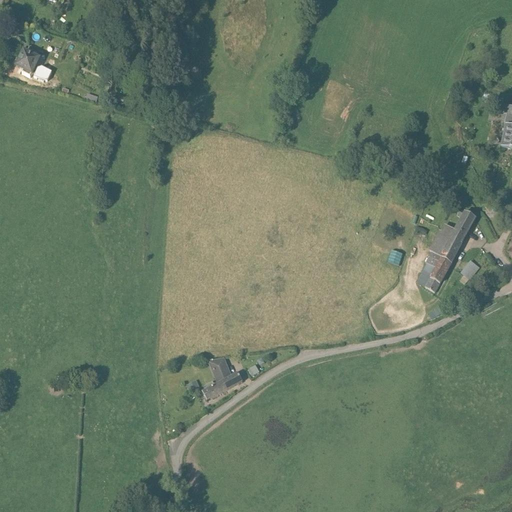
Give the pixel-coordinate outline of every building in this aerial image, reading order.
[(39,59),(24,52),(16,67),(29,72),(27,75),(31,77),(47,81),(51,73),(42,68),(36,70),(34,69),(39,59)] [(511,103),(510,108),(504,107),(496,152),(511,154),(511,103)] [(454,232),(444,227),(440,233),(439,233),(428,253),(431,255),(425,266),(426,266),(421,276),(416,285),(435,295),(476,220),(463,214),(454,232)] [(479,270),(470,263),(461,276),(470,283),(479,270)] [(212,390),(223,398),(239,389),(233,378),(228,380),(221,364),(203,367),(212,390)] [(246,375),(250,384),(259,379),(255,370),(246,375)] [(193,385),(184,389),(187,397),(197,393),(193,385)] [(223,398),(212,390),(198,398),(204,410),(223,398)]
